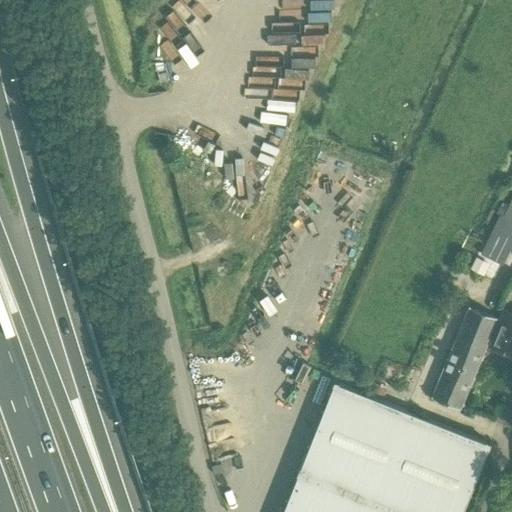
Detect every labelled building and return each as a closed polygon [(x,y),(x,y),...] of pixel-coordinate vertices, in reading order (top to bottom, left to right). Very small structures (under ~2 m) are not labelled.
[(339,0),(278,0),(331,21),(339,0)] [(511,195),(502,215),(499,213),(480,253),(502,264),(511,243),(511,195)] [(497,317),(470,306),(451,351),(478,362),(497,317)] [(511,312),(504,309),(489,344),(511,353),(511,312)] [(432,396),(459,408),(478,362),(451,351),(432,396)] [(462,511),(489,445),(334,383),(283,511),(462,511)]
